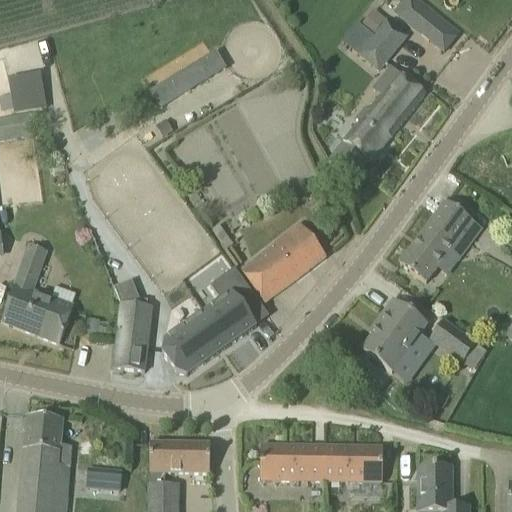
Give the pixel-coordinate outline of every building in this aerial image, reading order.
[(413,0),(405,0),(394,14),(443,55),(458,37),(413,0)] [(385,65),(405,41),(386,24),(365,49),(385,65)] [(158,113),(225,73),(216,56),(148,95),(158,113)] [(424,97),(409,84),(389,68),(378,82),(388,90),(369,113),(363,109),(353,121),(360,126),(329,164),(352,183),(366,166),(367,167),(424,97)] [(43,109),(37,79),(8,84),(14,114),(43,109)] [(0,145),(32,139),(27,117),(0,122),(0,145)] [(147,133),(121,148),(129,162),(155,147),(147,133)] [(506,170),(511,167),(511,154),(501,159),(506,170)] [(481,232),(461,217),(445,205),(399,268),(424,286),(458,240),(468,248),(481,232)] [(211,233),(225,252),(232,248),(218,228),(211,233)] [(264,307),(325,260),(300,228),(239,275),(264,307)] [(74,311),(32,295),(46,255),(26,247),(12,287),(14,288),(0,323),(0,325),(59,348),(74,311)] [(217,305),(204,314),(229,349),(254,331),(238,308),(252,299),(233,272),(207,291),(217,305)] [(391,376),(420,337),(426,328),(393,303),(373,329),(376,332),(360,354),(391,376)] [(144,375),(151,310),(140,309),(119,307),(118,317),(112,372),(144,375)] [(163,343),(161,358),(175,378),(186,379),(187,378),(229,349),(204,314),(163,343)] [(474,348),(460,337),(443,324),(429,343),(460,367),(474,348)] [(511,326),(503,338),(511,345),(511,326)] [(64,511),(69,470),(70,450),(59,449),(61,424),(26,421),(17,511),(64,511)] [(175,511),(176,487),(164,487),(164,477),(209,478),(209,448),(149,447),(149,467),(147,511),(175,511)] [(328,486),(328,450),(260,449),(259,485),(328,486)] [(382,451),(328,450),(328,486),(381,487),(382,451)] [(417,470),(417,490),(417,511),(468,511),(469,509),(451,509),(451,470),(417,470)] [(120,477),(84,474),(82,495),(118,498),(120,477)]
